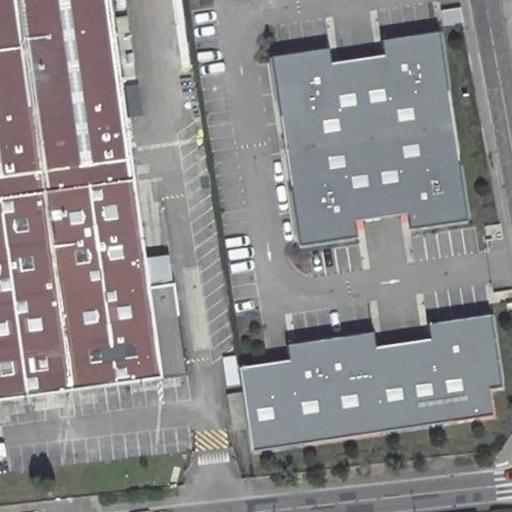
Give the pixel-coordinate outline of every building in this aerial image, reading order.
[(0,0),(0,399),(185,374),(173,284),(149,287),(145,256),(109,0),(0,0)] [(459,10),(443,12),(445,24),(461,22),(459,10)] [(330,49),(271,58),(299,246),(358,237),(355,222),(407,215),(409,230),(468,221),(440,33),(381,41),(383,57),(332,64),(330,49)] [(169,255),(145,256),(149,287),(173,284),(169,255)] [(239,368),(243,392),(248,427),(252,452),(493,416),(489,389),(501,387),(490,315),(427,324),(429,340),(376,348),(373,332),(286,345),(288,361),(239,368)] [(243,392),(226,394),(232,429),(248,427),(243,392)]
